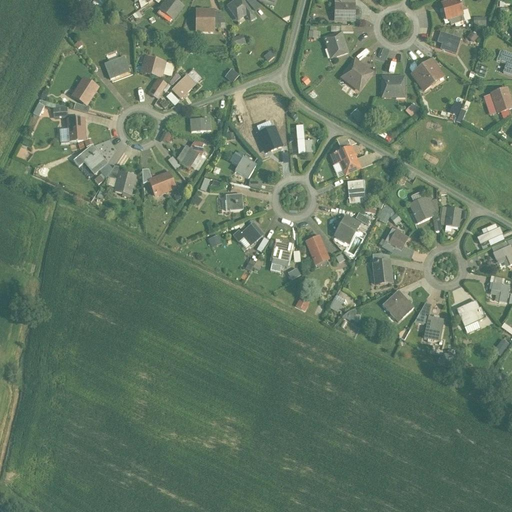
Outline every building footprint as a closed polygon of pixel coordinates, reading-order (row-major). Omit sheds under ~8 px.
[(102,0),(99,0),(94,5),(100,11),(107,4),(102,0)] [(171,1),(170,0),(168,0),(166,4),(160,12),(173,22),(183,9),(171,1)] [(241,0),(228,9),(234,17),(243,12),(250,22),(254,19),(241,0)] [(458,1),(442,6),(444,12),(446,11),(451,27),(464,23),(458,1)] [(350,6),(341,6),(340,21),(354,22),(354,6),(350,6)] [(213,13),(197,13),(197,29),(212,30),(212,31),(221,31),(221,26),(213,26),(213,13)] [(221,13),(213,13),(213,26),(221,26),(225,26),(221,13)] [(341,35),(325,40),(329,51),(333,49),(337,59),(347,55),(341,35)] [(460,41),(446,36),(441,51),(456,55),(460,41)] [(511,57),(505,55),(501,65),(507,67),(504,75),(511,77),(511,57)] [(124,59),(105,67),(111,81),(120,77),(118,73),(128,69),(124,59)] [(165,65),(146,60),(142,75),(161,80),(162,76),(165,65)] [(372,75),(355,62),(345,75),(363,88),(372,75)] [(431,63),(418,72),(419,73),(413,77),(424,93),(443,79),(431,63)] [(174,67),(165,65),(162,76),(171,80),(174,67)] [(187,78),(173,92),(182,100),(192,90),(188,87),(192,83),(187,78)] [(404,79),(382,79),(382,96),(404,96),(404,79)] [(97,90),(85,81),(79,90),(83,93),(78,101),(86,107),(97,90)] [(158,82),(150,95),(158,101),(167,87),(158,82)] [(75,87),(70,96),(78,101),(83,93),(79,90),(75,87)] [(511,107),(507,91),(491,96),(495,107),(499,105),(503,115),(508,113),(511,111),(511,107)] [(173,94),(169,98),(177,107),(182,102),(173,94)] [(458,100),(456,105),(462,108),(465,103),(458,100)] [(44,118),(48,106),(40,104),(36,116),(44,118)] [(364,120),(359,114),(354,119),(359,125),(364,120)] [(83,121),(68,122),(69,138),(84,137),(83,121)] [(210,121),(191,122),(192,134),(211,133),(210,121)] [(303,129),(296,129),(298,146),(298,156),(305,155),(303,129)] [(273,130),(259,136),(263,145),(267,143),(271,153),(281,149),(273,130)] [(348,144),(340,147),(342,152),(350,148),(348,144)] [(107,166),(92,147),(79,158),(94,176),(99,172),(107,166)] [(198,157),(186,148),(177,161),(182,164),(184,160),(193,165),(198,157)] [(357,162),(351,150),(336,156),(346,178),(361,172),(357,162)] [(357,162),(361,172),(372,168),(368,158),(357,162)] [(193,165),(184,160),(182,164),(181,166),(182,168),(188,172),(193,165)] [(256,167),(243,160),(236,173),(248,180),(256,167)] [(112,172),(107,166),(99,172),(106,180),(108,179),(112,172)] [(122,170),(115,168),(112,172),(108,179),(118,182),(120,175),(121,175),(122,170)] [(152,182),(149,171),(142,172),(143,186),(150,183),(152,182)] [(121,175),(120,175),(118,182),(116,190),(124,192),(132,194),(135,179),(121,175)] [(152,182),(150,183),(156,198),(166,193),(164,189),(173,185),(172,183),(172,182),(169,175),(152,182)] [(205,180),(201,191),(205,193),(210,182),(205,180)] [(363,184),(348,185),(349,200),(364,199),(363,184)] [(132,194),(124,192),(122,198),(130,200),(132,194)] [(242,197),(229,198),(229,203),(225,203),(226,213),(230,213),(243,212),(242,197)] [(429,198),(411,207),(419,225),(432,219),(425,205),(431,202),(429,198)] [(385,207),(378,222),(386,227),(393,213),(385,207)] [(457,211),(448,210),(446,228),(445,233),(451,234),(452,229),(458,230),(460,218),(455,217),(456,212),(457,212),(457,211)] [(370,221),(359,215),(356,221),(367,227),(370,221)] [(359,227),(346,219),(339,233),(352,240),(357,231),(359,227)] [(262,238),(253,226),(241,236),(244,240),(248,237),(255,244),(262,238)] [(497,232),(495,227),(486,231),(488,236),(478,240),(481,246),(502,237),(499,231),(497,232)] [(352,240),(345,252),(356,257),(366,236),(357,231),(352,240)] [(402,234),(397,232),(396,233),(393,231),(383,249),(393,255),(392,257),(398,258),(403,250),(408,240),(401,236),(402,234)] [(491,242),(493,247),(507,242),(505,236),(491,242)] [(255,244),(248,237),(244,240),(240,243),(247,251),(255,244)] [(221,245),(218,238),(209,242),(212,249),(221,245)] [(319,239),(307,244),(315,262),(326,257),(319,239)] [(291,249),(276,245),(273,260),(288,264),(291,249)] [(511,266),(511,253),(510,249),(494,256),(497,262),(506,258),(510,267),(511,266)] [(413,254),(403,250),(398,258),(410,261),(413,254)] [(356,257),(345,252),(344,253),(353,261),(356,257)] [(390,258),(380,256),(372,257),(374,266),(390,264),(390,258)] [(254,272),(261,260),(256,258),(249,269),(254,272)] [(390,264),(374,266),(375,277),(380,276),(381,286),(392,285),(390,264)] [(288,276),(291,284),(302,278),(299,271),(288,276)] [(509,289),(492,285),(491,292),(501,294),(499,304),(506,305),(509,289)] [(403,298),(398,293),(382,308),(398,324),(413,310),(403,299),(403,298)] [(336,297),(330,309),(331,310),(338,314),(344,301),(336,297)] [(307,306),(300,302),(297,308),(305,312),(307,306)] [(474,314),(460,320),(467,334),(480,328),(474,314)] [(443,322),(429,319),(426,334),(436,336),(435,342),(439,343),(443,322)]
